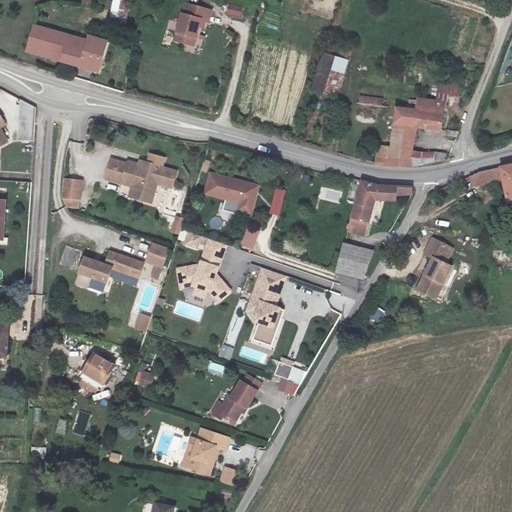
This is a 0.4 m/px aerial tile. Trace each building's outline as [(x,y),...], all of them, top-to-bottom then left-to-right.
[(112,0),(110,13),(128,17),(131,0),(112,0)] [(229,4),(227,11),(242,14),(243,8),(229,4)] [(178,41),(187,44),(190,36),(198,39),(204,20),(208,22),(211,11),(188,5),(178,41)] [(35,31),(29,55),(101,74),(109,46),(91,41),(90,45),(35,31)] [(196,46),(198,39),(190,36),(187,44),(196,46)] [(348,50),(323,42),(319,55),(344,63),(348,50)] [(344,63),(319,55),(307,93),(332,100),(344,63)] [(357,112),(384,116),(387,99),(360,95),(357,112)] [(413,113),(393,110),(388,137),(411,142),(413,130),(439,133),(442,111),(455,114),(457,102),(433,98),(431,115),(413,113)] [(18,140),(34,141),(37,105),(21,104),(18,140)] [(385,150),(408,153),(411,142),(388,137),(385,150)] [(431,157),(408,153),(385,150),(372,147),(368,165),(377,167),(395,168),(442,162),(442,153),(432,152),(431,157)] [(165,162),(151,158),(150,162),(143,160),(130,157),(129,161),(114,157),(109,175),(124,179),(125,177),(135,180),(144,182),(141,193),(155,197),(161,178),(162,170),(177,174),(179,166),(165,162)] [(511,168),(502,170),(504,183),(509,206),(511,204),(511,168)] [(177,174),(162,170),(161,178),(175,181),(177,174)] [(487,188),(504,183),(502,170),(484,175),(485,176),(463,180),(464,189),(486,184),(487,188)] [(253,185),(214,175),(210,193),(243,202),(244,205),(243,211),(254,213),(258,197),(251,195),(253,185)] [(84,181),(65,180),(64,199),(82,200),(84,181)] [(144,182),(135,180),(132,191),(141,193),(144,182)] [(261,188),(253,185),(251,195),(258,197),(261,188)] [(404,196),(416,196),(417,194),(417,188),(382,188),(369,185),(357,233),(374,237),(385,199),(403,201),(404,196)] [(280,216),(287,190),(276,187),(269,213),(280,216)] [(82,217),(82,200),(64,199),(73,214),(82,217)] [(176,215),(170,232),(180,235),(185,218),(176,215)] [(250,223),(240,245),(252,250),(262,228),(250,223)] [(205,237),(193,233),(189,244),(200,249),(205,237)] [(213,240),(210,247),(227,254),(230,246),(213,240)] [(422,292),(433,297),(435,292),(442,296),(454,271),(444,265),(451,251),(434,242),(426,256),(437,262),(422,292)] [(75,270),(82,251),(66,245),(59,264),(75,270)] [(227,254),(210,247),(203,266),(181,270),(184,288),(196,286),(200,288),(209,292),(213,293),(221,302),(233,292),(219,276),(212,274),(214,267),(221,270),(227,254)] [(341,276),(366,282),(377,256),(348,248),(341,276)] [(102,267),(94,265),(87,263),(83,276),(96,280),(93,290),(107,294),(114,272),(142,279),(147,265),(114,255),(109,269),(102,267)] [(150,278),(154,266),(148,264),(144,276),(150,278)] [(219,276),(221,270),(214,267),(212,274),(219,276)] [(263,320),(258,333),(273,338),(277,325),(282,327),(286,317),(281,315),(283,310),(278,308),(285,289),(262,281),(252,308),(261,311),(258,318),(263,320)] [(209,292),(200,288),(197,295),(207,299),(209,292)] [(435,292),(433,297),(440,301),(442,296),(435,292)] [(178,301),(174,313),(200,322),(204,309),(178,301)] [(369,317),(379,323),(386,312),(377,306),(369,317)] [(135,329),(147,332),(152,316),(139,312),(135,329)] [(275,344),(282,327),(277,325),(273,338),(258,333),(257,337),(275,344)] [(10,330),(0,329),(0,358),(9,359),(10,330)] [(222,344),(219,356),(231,360),(235,348),(222,344)] [(117,369),(97,356),(86,373),(106,386),(117,369)] [(306,371),(293,366),(294,362),(282,358),(275,375),(282,377),(278,390),(296,397),(306,371)] [(211,361),(208,371),(223,377),(226,366),(211,361)] [(253,392),(235,383),(227,396),(225,395),(218,408),(219,416),(232,422),(241,405),(245,407),(253,392)] [(56,434),(66,435),(69,420),(58,419),(56,434)] [(230,443),(203,434),(199,444),(194,442),(190,453),(195,455),(192,463),(197,465),(195,473),(211,479),(220,452),(227,454),(230,443)] [(45,458),(46,447),(31,447),(31,458),(45,458)] [(111,452),(109,460),(119,462),(121,454),(111,452)] [(233,485),(238,471),(225,466),(220,481),(233,485)]
